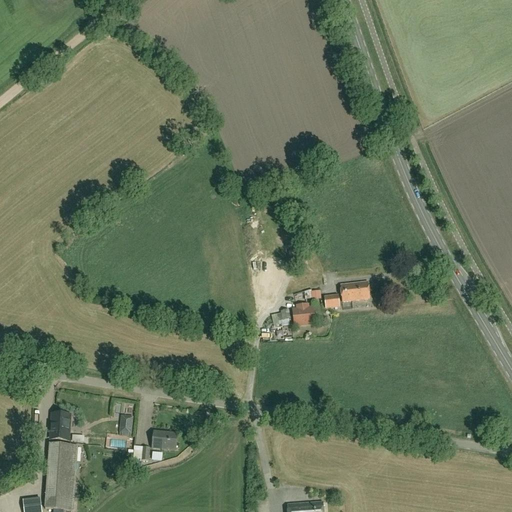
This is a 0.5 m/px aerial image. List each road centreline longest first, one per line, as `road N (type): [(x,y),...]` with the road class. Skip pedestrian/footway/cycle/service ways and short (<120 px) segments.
road 1 (unclassified): [(0,366),(511,453)]
road 2 (primary): [(511,370),(408,183),(343,0)]
road 3 (track): [(0,101),(125,0)]
